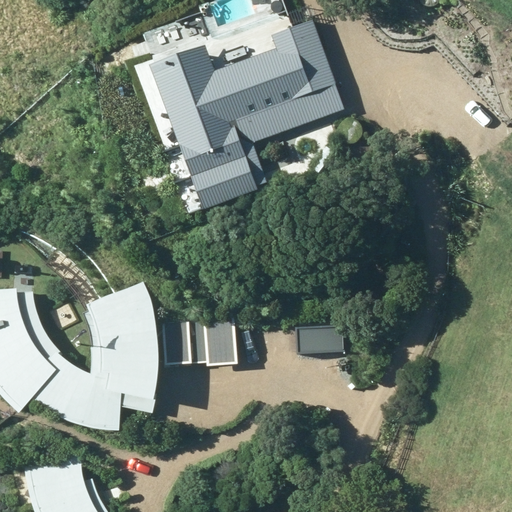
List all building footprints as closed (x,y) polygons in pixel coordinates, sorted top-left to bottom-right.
[(409,0),(437,9),(440,0),(409,0)] [(340,101),(311,19),(269,35),(276,53),(220,74),(213,57),(163,75),(188,142),(178,145),(202,211),(269,186),(249,134),(340,101)] [(326,145),(309,168),(324,179),(341,156),(326,145)] [(60,357),(62,355),(56,349),(50,342),(45,335),(41,327),(38,319),(36,310),(35,301),(34,293),(16,294),(16,291),(0,291),(0,400),(4,406),(14,416),(28,400),(38,408),(48,415),(58,421),(70,426),(81,429),(93,431),(105,432),(117,433),(119,406),(109,404),(112,394),(151,404),(154,391),(156,376),(157,362),(157,349),(156,335),(154,321),(151,308),(147,295),(142,281),(86,308),(89,313),(84,315),(88,323),(91,331),(92,340),(93,349),(89,348),(89,375),(81,372),(73,368),(66,364),(60,357)] [(106,511),(102,505),(97,492),(94,485),(92,480),(83,482),(82,475),(81,468),(80,456),(23,458),(23,465),(24,481),(28,498),(31,511),(106,511)] [(119,488),(104,493),(107,502),(122,497),(119,488)]
